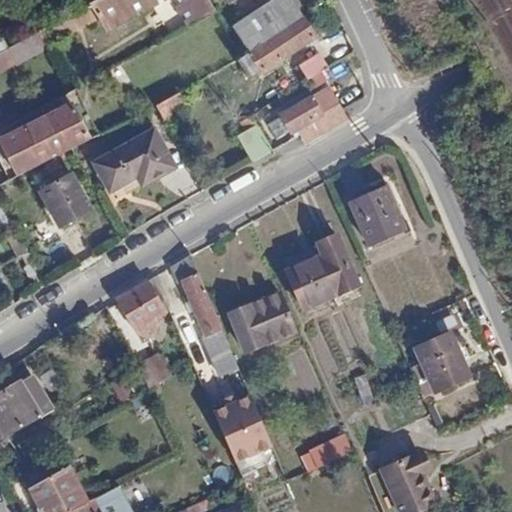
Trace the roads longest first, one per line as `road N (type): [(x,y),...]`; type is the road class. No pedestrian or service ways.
road 1 (residential): [(0,346),(395,109)]
road 2 (residential): [(395,109),(511,347)]
road 3 (residential): [(395,109),(511,48)]
